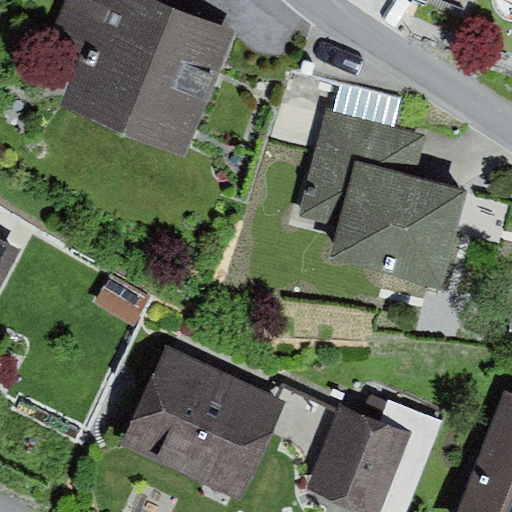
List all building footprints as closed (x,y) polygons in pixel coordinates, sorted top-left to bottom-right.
[(187,0),(70,0),(54,43),(83,54),(61,111),(186,159),(235,32),(183,12),(187,0)] [(470,0),(410,0),(426,7),(428,0),(438,0),(467,11),(470,0)] [(429,136),(326,109),(297,220),(336,230),(328,261),(439,290),(463,196),(416,184),(429,136)] [(0,293),(21,251),(0,240),(0,293)] [(93,266),(77,295),(116,317),(132,289),(93,266)] [(285,403),(167,351),(123,449),(241,502),(285,403)] [(511,511),(511,399),(505,397),(461,511),(511,511)] [(75,398),(68,413),(89,422),(96,407),(75,398)] [(388,402),(379,425),(409,437),(378,511),(408,511),(443,423),(388,402)] [(379,425),(342,410),(310,491),(362,511),(378,511),(409,437),(379,425)] [(49,454),(40,471),(62,481),(70,465),(49,454)]
